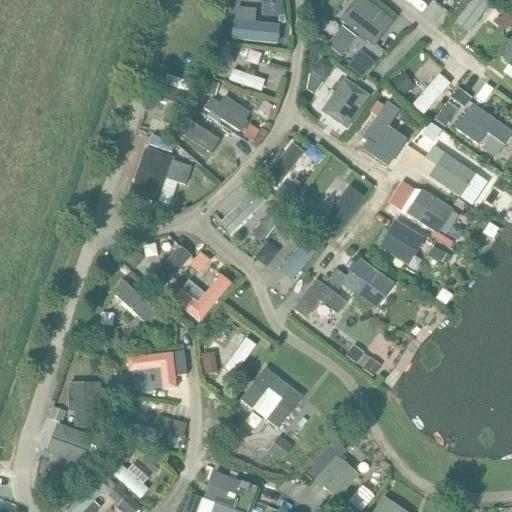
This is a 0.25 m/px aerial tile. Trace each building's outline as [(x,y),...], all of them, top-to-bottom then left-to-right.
[(365,0),(356,0),(340,21),(359,36),(367,42),(374,48),(394,23),(365,0)] [(488,0),(474,0),(457,24),(468,32),(490,1),(488,0)] [(511,18),(509,13),(494,22),(501,33),(511,26),(511,18)] [(234,41),(270,45),(272,33),(235,29),(235,33),(234,41)] [(511,44),(502,59),(508,65),(511,68),(511,44)] [(221,46),(216,62),(231,67),(237,51),(221,46)] [(359,52),(346,69),(362,81),(375,63),(359,52)] [(321,58),(311,73),(325,82),(335,68),(321,58)] [(263,80),(231,70),(227,81),(259,92),(263,80)] [(405,74),(392,82),(402,97),(415,89),(405,74)] [(166,76),(163,87),(191,96),(194,85),(166,76)] [(450,85),(439,76),(413,107),(423,116),(450,85)] [(208,82),(204,93),(215,97),(220,83),(208,79),(208,82)] [(347,131),(370,97),(343,80),(321,113),(347,131)] [(457,88),(449,98),(464,109),(471,99),(457,88)] [(211,100),(204,109),(241,134),(247,124),(244,123),(250,114),(224,97),(219,105),(211,100)] [(378,117),(364,138),(375,146),(398,113),(399,111),(388,103),(386,106),(378,102),(371,112),(378,117)] [(504,147),(511,136),(511,134),(472,105),(454,130),(478,147),(487,134),(504,147)] [(152,113),(147,130),(164,135),(169,119),(152,113)] [(193,125),(184,138),(212,155),(220,143),(193,125)] [(250,125),(243,136),(252,143),(259,132),(250,125)] [(438,127),(425,131),(429,145),(437,142),(440,135),(438,127)] [(152,137),(149,146),(172,154),(175,145),(152,137)] [(276,189),(304,154),(292,144),(264,179),(276,189)] [(145,149),(130,195),(158,205),(159,203),(163,191),(166,180),(178,184),(185,187),(192,168),(173,162),(174,158),(145,149)] [(461,199),(476,176),(443,155),(429,178),(461,199)] [(282,185),(274,194),(291,207),(298,198),(282,185)] [(349,188),(320,226),(334,237),(363,198),(349,188)] [(422,191),(406,215),(437,235),(453,211),(422,191)] [(302,194),(291,209),(300,215),(310,201),(311,200),(302,194)] [(263,206),(254,195),(222,221),(231,232),(263,206)] [(273,208),(251,237),(261,244),(283,215),(273,208)] [(398,225),(383,250),(407,264),(421,239),(398,225)] [(303,243),(279,273),(292,283),(315,253),(318,255),(330,239),(318,229),(305,245),(303,243)] [(268,243),(255,259),(266,268),(279,252),(268,243)] [(131,247),(121,258),(136,270),(145,259),(131,247)] [(180,247),(150,281),(161,291),(191,258),(180,247)] [(433,248),(428,257),(440,264),(446,254),(433,248)] [(200,253),(189,267),(199,275),(210,261),(200,253)] [(375,311),(393,285),(359,260),(346,278),(337,271),(329,283),(339,291),(342,287),(375,311)] [(306,275),(302,282),(308,286),(312,280),(306,275)] [(181,290),(172,300),(199,323),(223,294),(231,284),(222,276),(214,286),(205,296),(198,305),(181,291),(181,290)] [(337,316),(346,304),(315,281),(293,311),(306,320),(319,303),(337,316)] [(111,294),(148,327),(159,315),(122,282),(111,294)] [(114,328),(101,334),(103,337),(109,350),(121,345),(114,328)] [(246,339),(225,368),(235,376),(256,347),(246,339)] [(353,346),(345,357),(356,365),(364,354),(353,346)] [(214,353),(201,356),(205,376),(218,374),(214,353)] [(173,354),(127,359),(129,374),(132,373),(134,393),(162,389),(163,392),(177,390),(173,354)] [(363,370),(362,370),(373,378),(381,367),(370,359),(363,370)] [(264,369),(241,401),(278,429),(302,398),(264,369)] [(101,429),(101,385),(85,385),(85,429),(101,429)] [(52,408),(48,419),(62,424),(66,412),(52,408)] [(121,421),(118,433),(153,443),(157,432),(121,421)] [(175,421),(171,434),(183,438),(187,425),(175,421)] [(56,425),(46,454),(65,461),(83,467),(88,454),(93,439),(94,438),(56,425)] [(279,436),(268,451),(281,462),(282,460),(290,449),(292,447),(279,436)] [(115,442),(108,456),(127,464),(133,449),(115,442)] [(336,456),(314,480),(337,500),(358,476),(336,456)] [(114,475),(140,500),(148,491),(122,467),(114,475)] [(214,473),(203,501),(214,505),(233,511),(252,511),(260,490),(214,473)] [(84,511),(107,489),(96,479),(65,511),(84,511)] [(111,492),(107,496),(118,506),(117,506),(123,511),(137,511),(141,508),(128,496),(127,496),(116,486),(116,487),(111,492)] [(190,495),(184,511),(197,511),(202,500),(190,495)] [(403,511),(383,498),(373,511),(403,511)] [(342,504),(334,511),(359,511),(349,503),(346,500),(342,504)]
